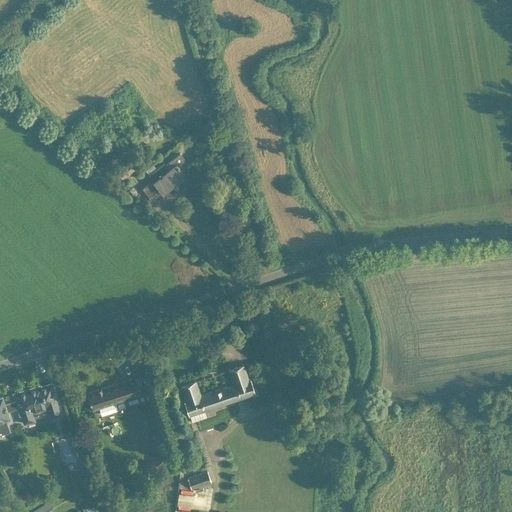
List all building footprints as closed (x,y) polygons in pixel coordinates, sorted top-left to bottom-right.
[(167,190),(190,171),(176,155),(153,173),(167,190)] [(190,414),(259,392),(249,361),(229,367),(234,382),(203,391),(198,377),(181,382),(190,414)] [(92,408),(145,391),(140,374),(86,392),(92,408)] [(51,416),(62,413),(53,379),(14,390),(22,422),(36,419),(34,414),(50,410),(51,416)] [(211,475),(207,464),(186,473),(191,484),(211,475)] [(93,471),(81,477),(95,503),(107,496),(93,471)] [(35,511),(36,511),(56,511),(50,502),(35,511)]
